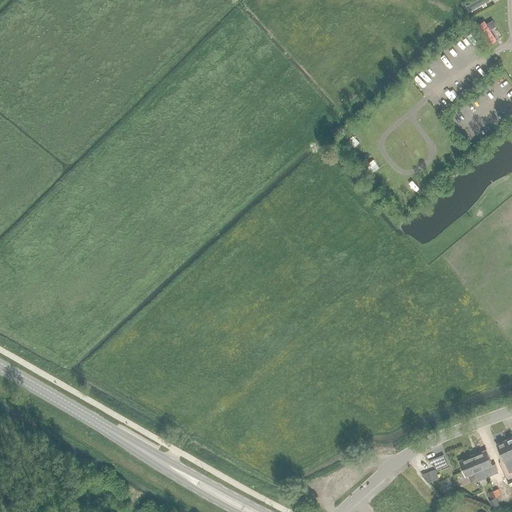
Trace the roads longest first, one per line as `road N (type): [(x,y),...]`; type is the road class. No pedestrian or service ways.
road 1 (secondary): [(247,511),(0,370)]
road 2 (unclassified): [(340,511),(398,459),(511,411)]
